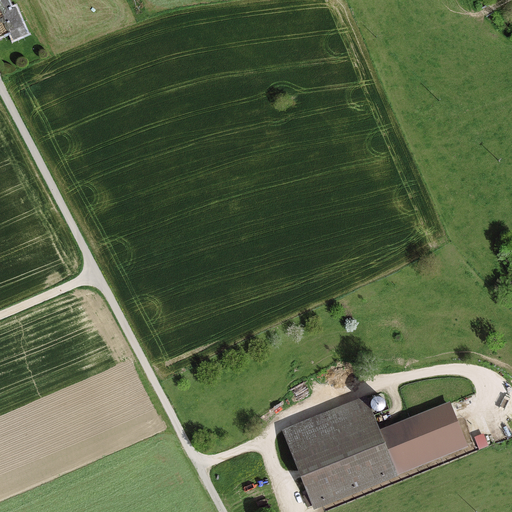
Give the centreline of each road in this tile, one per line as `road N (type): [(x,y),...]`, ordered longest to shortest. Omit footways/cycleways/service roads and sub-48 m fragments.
road 1 (unclassified): [(0,85),(224,511)]
road 2 (track): [(436,245),(290,81),(136,0)]
